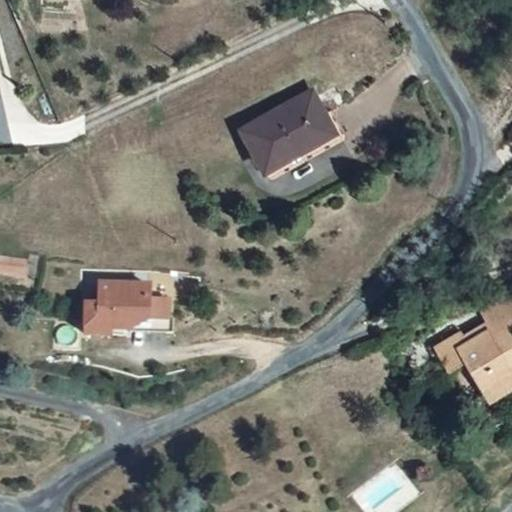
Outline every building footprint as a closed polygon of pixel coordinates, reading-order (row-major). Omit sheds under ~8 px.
[(320,100),(254,134),(275,171),(340,136),(320,100)] [(157,284),(107,285),(107,304),(95,305),(93,350),(119,350),(119,344),(137,344),(138,325),(176,325),(176,317),(176,298),(158,298),(157,284)] [(511,319),(501,325),(495,316),(443,345),(474,397),(491,386),(498,395),(511,387),(511,319)] [(176,325),(138,325),(137,344),(137,346),(175,341),(182,317),(176,317),(176,325)] [(84,327),(45,325),(43,354),(80,348),(84,327)]
